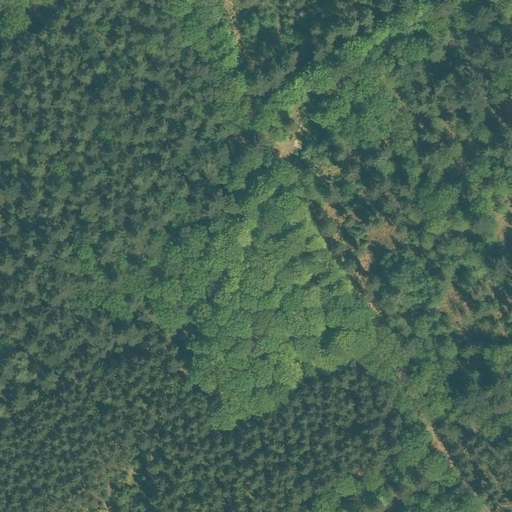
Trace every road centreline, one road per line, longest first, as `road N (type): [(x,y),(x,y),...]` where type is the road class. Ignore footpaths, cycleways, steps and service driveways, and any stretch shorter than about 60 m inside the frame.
road 1 (track): [(190,0),(485,511)]
road 2 (track): [(511,404),(330,511)]
